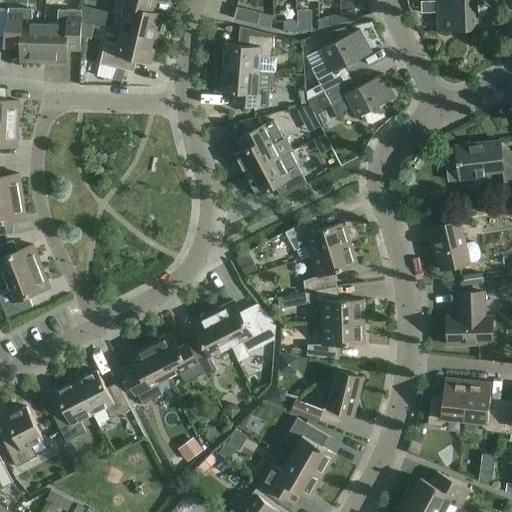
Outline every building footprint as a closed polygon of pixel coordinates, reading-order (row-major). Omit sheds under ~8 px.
[(114,0),(111,13),(123,16),(120,30),(157,39),(163,14),(142,10),(144,0),(114,0)] [(476,5),(421,7),(421,13),(437,13),(438,31),(477,30),(476,5)] [(236,7),(233,19),(257,25),(260,13),(236,7)] [(20,62),(43,63),(44,23),(31,23),(32,9),(8,8),(4,39),(21,39),(20,62)] [(57,24),(44,23),(43,63),(66,63),(67,40),(80,41),(81,11),(57,10),(57,24)] [(355,10),(341,13),(344,22),(357,18),(355,10)] [(341,13),(328,17),(317,20),(318,29),(344,22),(341,13)] [(297,31),(297,22),(283,22),(283,31),(297,31)] [(311,22),(297,22),(297,31),(311,31),(311,22)] [(222,68),(259,71),(275,72),(276,58),(272,57),(273,57),(272,57),(274,35),(245,28),(243,46),(223,44),(222,68)] [(311,68),(323,92),(350,78),(344,68),(371,53),(359,29),(321,49),(327,60),(311,68)] [(157,39),(120,30),(116,44),(105,41),(99,64),(127,71),(130,59),(151,64),(157,39)] [(222,68),(220,92),(229,93),(228,105),(239,105),(268,108),(270,86),(258,85),(259,71),(222,68)] [(350,78),(323,92),(307,100),(314,113),(330,104),(336,115),(352,107),(357,118),(363,114),(367,122),(371,123),(384,117),(385,113),(381,105),(395,98),(383,74),(355,89),(350,78)] [(0,123),(18,124),(19,101),(0,100),(0,123)] [(246,175),(279,158),(293,151),(292,148),(292,149),(288,141),(283,140),(273,120),(238,139),(238,140),(239,140),(244,149),(235,154),(246,175)] [(18,124),(0,123),(0,145),(17,147),(18,124)] [(511,190),(511,158),(508,155),(501,156),(499,140),(454,146),(456,165),(462,164),(464,180),(490,177),(489,173),(502,172),(503,184),(511,190)] [(279,158),(246,175),(257,196),(275,187),(281,198),(307,184),(297,165),(286,170),(279,158)] [(0,200),(23,197),(19,174),(0,177),(0,200)] [(0,235),(5,235),(12,234),(10,222),(26,219),(23,197),(0,200),(0,235)] [(285,232),(290,240),(295,250),(307,246),(311,256),(350,244),(343,222),(315,231),(309,219),(285,232)] [(470,263),(477,261),(479,258),(480,254),(478,247),(476,243),(472,241),(465,243),(460,220),(428,228),(432,246),(435,246),(441,270),(470,263)] [(33,245),(17,251),(14,244),(9,247),(7,243),(0,245),(0,269),(4,281),(42,266),(33,245)] [(305,292),(331,287),(328,274),(357,265),(350,244),(311,256),(317,276),(303,281),(305,292)] [(42,266),(4,281),(9,292),(0,295),(0,301),(6,317),(32,307),(28,296),(50,287),(42,266)] [(331,287),(305,292),(306,302),(310,302),(310,312),(321,312),(322,323),(363,322),(363,299),(333,300),(331,287)] [(448,345),(492,344),(491,316),(484,316),(484,292),(458,293),(459,317),(447,317),(448,345)] [(233,301),(212,312),(230,347),(242,341),(248,353),(268,343),(256,318),(245,323),(233,301)] [(257,314),(274,345),(275,325),(262,309),(257,314)] [(210,357),(230,347),(212,312),(191,322),(202,345),(192,350),(204,373),(204,374),(204,375),(216,369),(210,357)] [(363,322),(322,323),(322,344),(307,345),(306,356),(332,359),(334,345),(364,344),(363,322)] [(170,333),(150,343),(168,379),(179,373),(184,383),(204,374),(204,373),(192,350),(188,343),(178,348),(170,333)] [(135,364),(122,371),(135,396),(137,395),(142,405),(162,395),(157,385),(168,379),(150,343),(130,354),(135,364)] [(97,370),(75,381),(93,415),(105,408),(111,419),(130,409),(117,383),(106,388),(97,370)] [(353,415),(363,378),(336,371),(326,409),(353,415)] [(441,418),(464,420),(468,381),(444,378),(442,399),(430,398),(427,425),(440,426),(441,418)] [(93,415),(75,381),(54,392),(63,410),(53,415),(66,442),(85,432),(80,421),(93,415)] [(485,431),(498,433),(501,406),(489,405),(491,383),(468,381),(464,420),(486,423),(485,431)] [(317,423),(322,410),(296,400),(291,412),(317,423)] [(511,406),(501,406),(498,433),(511,434),(511,406)] [(31,446),(43,440),(26,407),(4,418),(13,436),(3,441),(16,467),(37,457),(31,446)] [(297,445),(289,458),(322,477),(335,454),(318,445),(324,434),(297,418),(285,438),(297,445)] [(212,431),(194,440),(201,455),(220,445),(212,431)] [(0,483),(3,488),(13,483),(0,458),(0,483)] [(322,477),(289,458),(282,470),(270,463),(258,484),(286,500),(292,489),(309,499),(322,477)] [(408,488),(403,498),(427,511),(442,511),(448,502),(458,507),(468,489),(437,471),(430,484),(420,478),(413,491),(408,488)] [(51,490),(46,499),(57,505),(61,496),(51,490)] [(278,511),(253,491),(236,511),(278,511)] [(61,496),(57,505),(67,510),(72,501),(61,496)] [(427,511),(403,498),(397,508),(403,511),(401,511),(427,511)]
